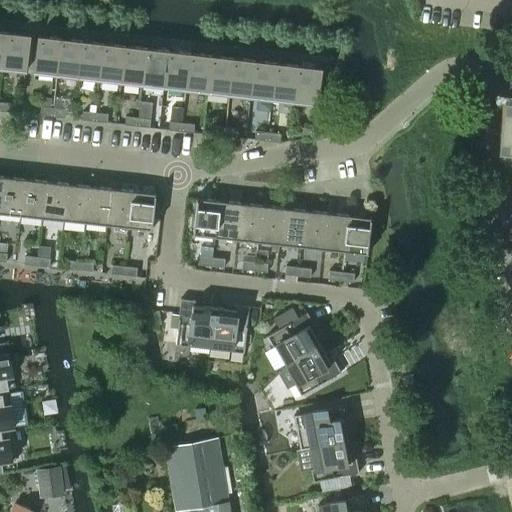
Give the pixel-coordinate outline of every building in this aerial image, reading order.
[(6,32),(2,68),(25,70),(25,69),(24,69),(28,35),(29,36),(29,34),(6,32)] [(32,71),(56,74),(60,38),(36,35),(36,36),(37,36),(34,70),(32,70),(32,71)] [(56,74),(77,76),(81,40),(60,38),(56,74)] [(77,76),(99,79),(103,43),(81,40),(77,76)] [(99,79),(120,81),(124,45),(103,43),(99,79)] [(120,81),(142,83),(146,48),(124,45),(120,81)] [(142,83),(164,86),(168,50),(146,48),(142,83)] [(164,86),(185,89),(189,53),(168,50),(164,86)] [(185,89),(207,91),(211,55),(189,53),(185,89)] [(207,91),(228,93),(232,58),(211,55),(207,91)] [(228,93),(250,96),(254,60),(232,58),(228,93)] [(250,96),(271,98),(275,62),(254,60),(250,96)] [(271,98),(293,101),(297,65),(275,62),(271,98)] [(297,65),(293,101),(316,103),(316,102),(315,102),(319,68),(320,68),(320,67),(297,65)] [(511,98),(503,97),(503,96),(496,155),(511,156),(511,160),(511,164),(511,165),(511,98)] [(0,100),(0,109),(10,111),(11,102),(0,100)] [(40,105),(39,114),(51,116),(52,107),(40,105)] [(52,107),(51,116),(64,117),(65,108),(52,107)] [(81,119),(94,120),(95,112),(82,110),(81,119)] [(95,112),(94,120),(106,122),(107,113),(95,112)] [(124,124),(136,125),(137,116),(125,115),(124,124)] [(137,116),(136,125),(149,127),(150,118),(137,116)] [(168,129),(180,130),(181,121),(169,120),(168,129)] [(181,121),(180,130),(193,132),(194,123),(181,121)] [(211,134),(223,135),(224,126),(212,125),(211,134)] [(224,126),(223,135),(236,136),(237,128),(224,126)] [(299,134),(311,136),(312,127),(300,126),(299,134)] [(254,139),(266,140),(267,131),(255,130),(254,139)] [(267,131),(266,140),(279,141),(280,133),(267,131)] [(0,198),(0,211),(20,214),(24,177),(3,175),(0,198)] [(20,214),(42,216),(46,180),(24,177),(20,214)] [(42,216),(64,218),(68,182),(46,180),(42,216)] [(64,218),(85,221),(89,185),(68,182),(64,218)] [(85,221),(107,223),(111,187),(89,185),(85,221)] [(107,223),(128,226),(132,189),(111,187),(107,223)] [(132,189),(128,226),(152,228),(152,227),(151,227),(154,193),(156,193),(156,192),(132,189)] [(190,233),(214,235),(218,199),(195,196),(194,198),(196,198),(192,232),(191,231),(190,233)] [(214,235),(236,238),(240,202),(218,199),(214,235)] [(236,238),(257,240),(261,204),(240,202),(236,238)] [(257,240),(279,243),(283,206),(261,204),(257,240)] [(279,243),(300,245),(305,209),(283,206),(279,243)] [(300,245),(322,247),(326,211),(305,209),(300,245)] [(322,247),(344,250),(348,214),(326,211),(322,247)] [(348,214),(344,250),(367,252),(367,251),(366,251),(370,217),(371,217),(371,216),(348,214)] [(24,262),(37,263),(37,255),(25,253),(24,262)] [(198,263),(211,265),(212,256),(199,254),(198,263)] [(49,265),(49,264),(50,256),(37,255),(37,263),(49,265)] [(223,266),(224,257),(212,256),(211,265),(223,266)] [(67,267),(80,268),(81,259),(68,258),(67,266),(67,267)] [(92,270),(93,269),(92,269),(93,261),(81,259),(80,268),(92,270)] [(241,268),(253,269),(254,261),(242,259),(241,268)] [(266,271),(266,270),(267,262),(254,261),(253,269),(266,271)] [(110,272),(123,273),(124,264),(112,263),(111,271),(110,271),(110,272)] [(136,275),(136,274),(137,266),(124,264),(123,273),(136,275)] [(285,264),(284,273),(297,274),(298,265),(285,264)] [(298,265),(297,274),(310,276),(310,275),(311,267),(298,265)] [(327,278),(340,279),(341,270),(328,269),(327,277),(327,278)] [(353,281),(353,280),(352,280),(353,272),(341,270),(340,279),(353,281)] [(189,341),(210,344),(214,306),(194,303),(194,299),(195,299),(180,297),(180,298),(181,298),(175,343),(189,345),(189,341)] [(214,306),(210,344),(231,346),(230,350),(244,351),(249,306),(249,305),(234,303),(235,304),(234,308),(214,306)] [(306,311),(266,334),(273,346),(276,344),(286,362),(320,343),(310,325),(313,324),(314,324),(307,311),(306,311)] [(286,362),(275,369),(286,388),(295,383),(300,394),(340,371),(341,371),(333,358),(332,358),(333,359),(330,361),(320,343),(286,362)] [(0,388),(14,386),(8,352),(0,353),(0,388)] [(0,427),(10,426),(13,426),(26,424),(20,390),(7,392),(0,393),(0,427)] [(300,413),(293,414),(300,447),(310,445),(310,446),(347,438),(344,418),(347,418),(348,418),(346,403),(344,403),(344,404),(300,413)] [(0,461),(16,459),(10,426),(0,427),(0,461)] [(229,511),(216,437),(178,443),(189,507),(181,509),(181,511),(229,511)] [(347,438),(310,446),(314,466),(311,467),(313,480),(358,471),(358,472),(359,471),(356,456),(355,457),(351,458),(347,438)] [(63,489),(70,488),(65,464),(36,468),(40,496),(63,493),(63,489)] [(319,511),(361,511),(361,509),(365,508),(365,509),(366,509),(363,494),(362,494),(362,495),(318,503),(319,511)] [(14,502),(10,511),(30,511),(32,509),(14,502)]
